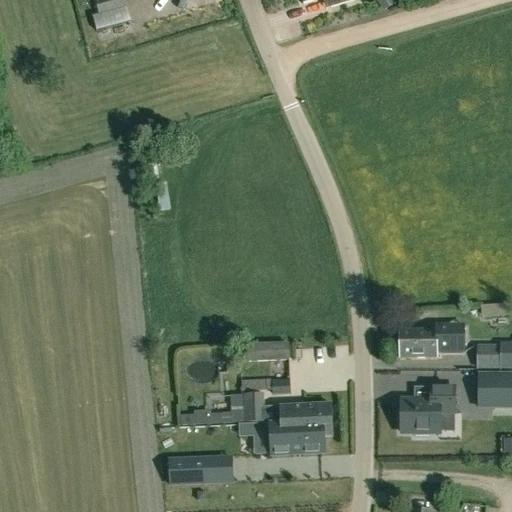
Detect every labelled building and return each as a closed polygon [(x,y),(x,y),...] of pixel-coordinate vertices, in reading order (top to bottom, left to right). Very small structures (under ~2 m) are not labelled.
[(125,6),(123,0),(94,0),(99,13),(125,6)] [(33,112),(50,105),(46,96),(29,103),(33,112)] [(174,205),(174,167),(162,167),(161,205),(174,205)] [(449,309),(447,323),(465,325),(467,312),(449,309)] [(400,332),(400,359),(436,359),(436,355),(453,355),(453,327),(436,327),(436,332),(400,332)] [(511,342),(500,343),(500,347),(500,370),(511,369),(511,342)] [(246,363),(288,362),(288,343),(245,344),(246,363)] [(511,377),(479,377),(479,409),(511,409),(511,377)] [(289,382),(273,382),(273,398),(289,397),(289,382)] [(430,388),(430,403),(400,403),(400,433),(414,433),(414,437),(430,437),(430,433),(440,433),(440,414),(455,414),(455,388),(430,388)] [(263,423),(262,408),(262,396),(242,397),(244,424),(263,423)] [(281,424),(330,421),(330,405),(262,408),(263,423),(263,425),(269,424),(281,424)] [(210,411),(194,412),(194,416),(194,427),(211,426),(211,415),(210,411)] [(324,453),(323,437),(331,437),(330,421),(281,424),(269,424),(270,455),(324,453)] [(169,462),(170,486),(233,483),(232,459),(169,462)]
